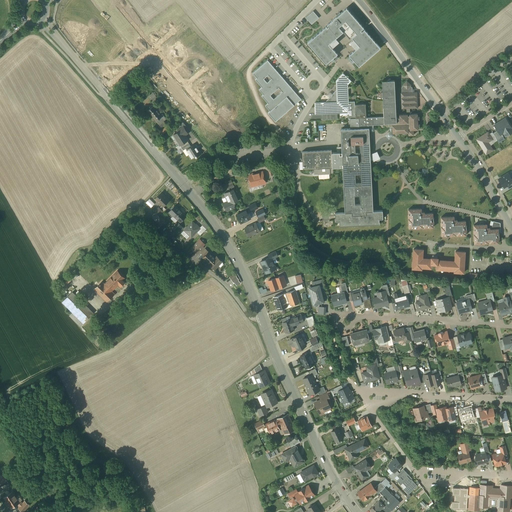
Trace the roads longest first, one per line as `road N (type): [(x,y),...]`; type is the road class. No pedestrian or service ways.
road 1 (tertiary): [(261,317),(213,223),(73,57)]
road 2 (tertiary): [(347,500),(261,317)]
road 3 (residential): [(358,0),(458,137)]
road 4 (residential): [(346,321),(511,324)]
road 5 (residential): [(261,317),(135,216)]
